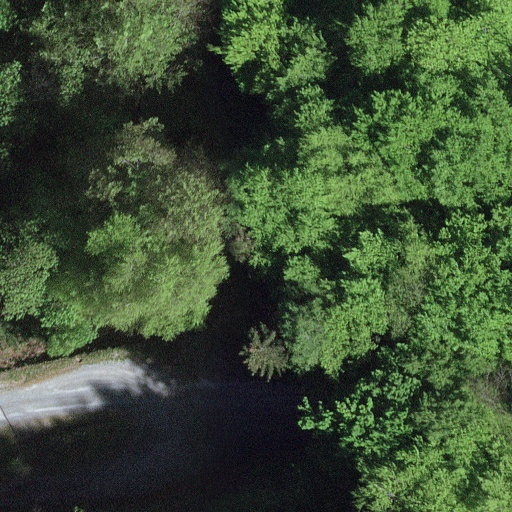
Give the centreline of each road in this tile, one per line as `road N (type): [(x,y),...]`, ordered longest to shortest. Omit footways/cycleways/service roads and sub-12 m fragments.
road 1 (track): [(511,373),(406,377),(193,412),(140,395),(0,407)]
road 2 (track): [(0,498),(161,449),(193,412)]
